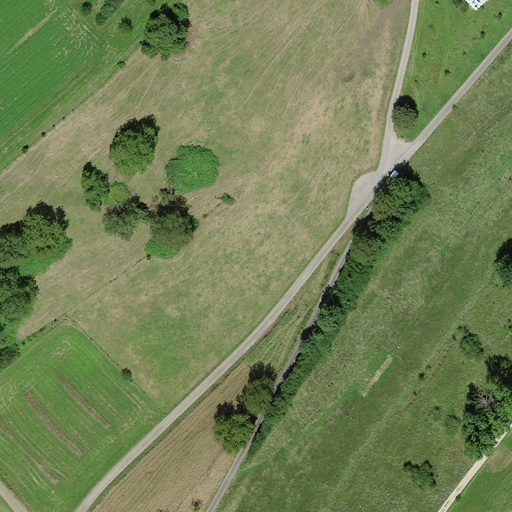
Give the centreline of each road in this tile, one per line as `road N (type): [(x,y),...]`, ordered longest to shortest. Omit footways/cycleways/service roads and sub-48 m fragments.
road 1 (track): [(0,370),(224,209),(367,34)]
road 2 (unclassified): [(76,511),(256,333),(380,181)]
road 3 (residential): [(207,511),(380,181)]
road 4 (track): [(0,166),(102,77),(173,0)]
road 5 (unclassified): [(380,181),(511,32)]
road 6 (track): [(413,0),(380,181)]
